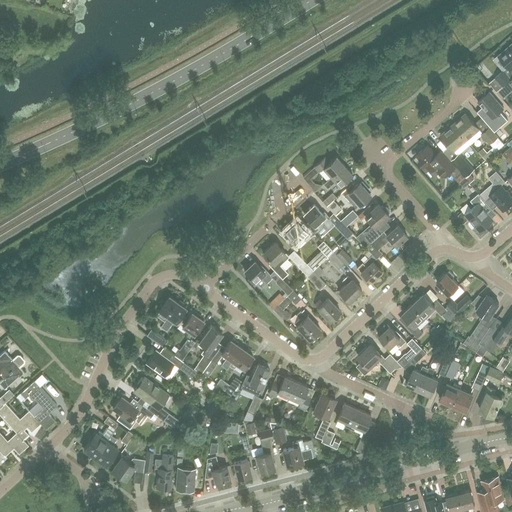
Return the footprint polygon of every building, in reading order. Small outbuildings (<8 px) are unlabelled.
[(511,42),(500,54),(498,55),(506,63),(508,66),(511,70),(511,69),(511,42)] [(495,77),(489,82),(497,91),(508,81),(511,78),(503,70),(495,77)] [(511,77),(511,78),(508,81),(497,91),(503,98),(511,89),(511,77)] [(490,90),(479,99),(485,105),(491,113),(484,119),(490,126),(492,128),(494,131),(500,126),(507,120),(505,117),(499,111),(503,107),(504,107),(490,90)] [(466,138),(479,127),(466,112),(453,123),(466,138)] [(466,138),(453,123),(439,135),(452,151),(466,138)] [(482,133),(481,134),(482,135),(490,144),(490,143),(498,137),(499,136),(492,128),(490,126),(482,133)] [(431,171),(437,165),(439,168),(438,169),(443,175),(444,174),(445,175),(449,172),(453,169),(456,166),(441,149),(436,154),(428,144),(416,154),(420,159),(419,160),(424,166),(425,165),(431,171)] [(511,169),(511,174),(508,178),(511,181),(511,145),(502,154),(509,163),(508,164),(511,169)] [(483,147),(479,152),(486,159),(494,152),(491,148),(487,152),(483,147)] [(467,162),(459,153),(451,159),(459,169),(467,162)] [(331,176),(344,164),(336,155),(329,161),(324,156),(313,165),(314,166),(303,176),(307,181),(319,170),(319,171),(323,167),(331,176)] [(339,185),(353,174),(344,164),(331,176),(324,183),(328,187),(335,181),(339,185)] [(453,169),(449,172),(459,183),(465,177),(456,166),(453,169)] [(503,209),(511,201),(511,196),(501,184),(505,181),(496,170),(489,177),(498,188),(490,194),(503,209)] [(359,181),(344,195),(355,207),(371,194),(365,187),(367,185),(362,180),(360,182),(359,181)] [(326,205),(336,196),(332,192),(322,201),(326,205)] [(480,230),(493,218),(488,212),(492,208),(479,192),(471,199),(475,205),(465,214),(480,230)] [(383,207),(379,202),(373,207),(365,214),(375,226),(389,214),(388,213),(389,212),(390,210),(386,206),(384,206),(383,207)] [(329,218),(330,217),(324,211),(323,213),(314,204),(304,213),(310,219),(306,223),(315,231),(324,222),(329,227),(333,222),(329,218)] [(370,204),(362,211),(365,214),(373,207),(370,204)] [(340,221),(345,226),(358,215),(352,209),(340,220),(340,221)] [(286,230),(297,241),(302,236),(306,240),(311,236),(307,231),(297,220),(286,230)] [(352,233),(345,226),(340,221),(335,226),(347,238),(352,233)] [(324,222),(315,231),(319,237),(329,227),(324,222)] [(397,223),(387,233),(384,229),(379,233),(364,246),(372,254),(375,258),(376,257),(376,258),(382,252),(378,248),(390,238),(396,245),(407,235),(397,223)] [(364,246),(379,233),(374,227),(363,236),(360,233),(356,236),(364,246)] [(328,256),(333,251),(324,240),(318,246),(321,250),(328,256)] [(269,263),(281,277),(282,278),(288,272),(280,264),(289,256),(275,241),(263,252),(272,261),(269,263)] [(334,251),(345,263),(347,264),(352,259),(341,248),(341,249),(339,246),(334,251)] [(321,250),(307,263),(313,270),(328,256),(321,250)] [(345,263),(334,251),(333,251),(328,256),(339,268),(345,263)] [(373,260),(375,258),(372,254),(363,262),(362,261),(357,266),(370,281),(382,270),(373,260)] [(264,279),(270,274),(265,268),(263,269),(254,260),(244,270),(255,281),(261,275),(264,279)] [(304,260),(298,265),(307,275),(313,270),(307,263),(304,260)] [(326,283),(313,270),(307,275),(320,289),(326,283)] [(449,294),(459,284),(452,277),(454,275),(449,270),(447,272),(447,271),(437,281),(449,294)] [(352,278),(351,279),(348,275),(342,280),(345,284),(339,290),(349,301),(362,289),(352,278)] [(293,289),(282,278),(281,277),(276,282),(288,294),(293,289)] [(293,289),(288,294),(278,303),(282,308),(283,308),(292,299),(296,303),(301,298),(293,289)] [(413,303),(425,316),(434,307),(442,314),(447,309),(436,298),(432,302),(424,293),(413,303)] [(457,314),(472,300),(467,294),(457,303),(453,299),(447,304),(457,314)] [(490,317),(499,303),(487,294),(477,309),(483,313),(480,318),(485,322),(489,317),(490,317)] [(174,320),(175,321),(185,307),(183,305),(184,304),(183,301),(179,298),(177,299),(176,300),(169,295),(159,309),(168,315),(160,326),(167,330),(174,320)] [(330,319),(340,310),(328,297),(318,306),(330,319)] [(278,303),(273,308),(277,313),(282,308),(278,303)] [(425,316),(413,303),(403,313),(412,322),(407,326),(418,337),(423,332),(416,325),(425,316)] [(294,322),(296,325),(309,338),(320,328),(307,314),(306,315),(300,310),(296,314),(300,317),(294,322)] [(188,337),(180,349),(183,351),(179,357),(182,359),(195,341),(191,338),(194,333),(203,319),(200,317),(201,315),(195,311),(194,313),(192,311),(188,317),(185,315),(182,320),(181,320),(179,323),(188,329),(184,335),(188,337)] [(511,311),(503,325),(501,324),(496,331),(493,336),(502,342),(510,330),(511,331),(511,311)] [(398,335),(390,326),(388,324),(378,333),(391,347),(396,342),(400,347),(407,340),(400,333),(398,335)] [(215,353),(210,349),(222,332),(211,325),(199,341),(206,346),(201,353),(204,355),(194,368),(201,373),(215,353)] [(490,327),(479,342),(482,344),(486,347),(493,336),(496,331),(490,327)] [(152,328),(147,334),(163,346),(168,339),(152,328)] [(482,344),(479,342),(470,336),(469,335),(464,343),(476,351),(482,344)] [(233,360),(242,347),(237,343),(238,341),(233,338),(232,339),(231,339),(221,352),(218,349),(215,353),(201,373),(207,377),(217,363),(216,363),(223,353),(227,356),(221,365),(226,369),(229,365),(233,360)] [(411,359),(422,348),(413,338),(407,342),(412,347),(406,354),(411,359)] [(371,368),(370,367),(378,359),(391,372),(394,368),(403,366),(390,352),(385,357),(382,353),(381,354),(371,343),(358,355),(362,360),(357,365),(365,374),(371,368)] [(237,363),(244,368),(253,355),(242,347),(233,360),(229,365),(234,368),(237,363)] [(415,363),(426,352),(422,348),(411,359),(415,363)] [(172,352),(168,358),(156,349),(146,362),(164,375),(173,362),(179,367),(184,360),(182,359),(179,357),(172,352)] [(0,383),(4,388),(23,371),(19,366),(24,361),(24,359),(19,354),(17,354),(12,358),(4,350),(0,353),(0,365),(3,363),(10,370),(9,371),(10,372),(0,380),(0,383)] [(431,364),(437,367),(440,359),(434,356),(431,364)] [(453,359),(451,363),(446,375),(453,378),(460,362),(453,359)] [(446,375),(451,363),(445,360),(439,373),(445,376),(446,375)] [(258,394),(261,386),(270,368),(258,363),(250,381),(256,384),(253,392),(258,394)] [(479,390),(485,377),(490,366),(483,363),(472,387),(479,390)] [(407,383),(419,389),(429,368),(423,366),(421,371),(414,368),(407,383)] [(431,394),(438,379),(432,376),(435,369),(430,366),(429,368),(419,389),(431,394)] [(490,366),(485,377),(498,382),(502,372),(490,366)] [(278,390),(289,396),(296,380),(285,375),(281,383),(274,380),(269,392),(276,395),(278,390)] [(141,395),(137,401),(154,412),(164,419),(169,412),(160,405),(168,393),(158,386),(159,385),(155,382),(155,383),(144,376),(134,389),(141,395)] [(240,380),(235,377),(225,391),(230,394),(240,380)] [(305,409),(313,392),(306,389),(308,385),(296,380),(289,396),(301,401),(299,406),(305,409)] [(448,382),(440,398),(453,404),(460,387),(461,385),(454,382),(453,384),(448,382)] [(43,407),(34,415),(41,422),(46,428),(56,420),(49,412),(57,405),(39,384),(33,390),(28,385),(20,392),(25,397),(28,395),(32,400),(35,398),(43,407)] [(494,415),(502,397),(493,393),(495,389),(487,386),(482,398),(484,399),(480,409),(494,415)] [(465,410),(473,393),(460,387),(453,404),(465,410)] [(9,388),(4,393),(9,398),(14,393),(9,388)] [(329,394),(329,395),(322,392),(313,409),(327,416),(336,398),(335,398),(336,397),(335,395),(331,393),(329,394)] [(255,414),(262,398),(255,394),(247,411),(255,414)] [(150,418),(154,412),(137,401),(136,399),(132,404),(121,396),(113,408),(120,413),(116,418),(129,428),(136,419),(131,416),(137,408),(150,418)] [(0,406),(0,413),(16,431),(23,438),(29,433),(24,428),(27,426),(32,431),(41,422),(34,415),(29,409),(20,418),(5,402),(3,403),(0,406)] [(345,425),(349,427),(358,408),(344,402),(337,417),(346,421),(345,425)] [(364,429),(371,414),(358,408),(349,427),(354,429),(356,425),(364,429)] [(114,428),(118,423),(108,415),(104,421),(114,428)] [(322,439),(327,429),(330,422),(323,419),(315,436),(322,439)] [(270,421),(271,428),(274,437),(275,443),(287,440),(283,424),(277,421),(270,421)] [(84,448),(95,456),(106,440),(113,431),(107,426),(102,433),(99,430),(97,433),(95,432),(84,448)] [(274,437),(271,428),(258,431),(264,452),(256,454),(261,472),(275,468),(272,456),(274,456),(271,444),(269,445),(268,438),(274,437)] [(327,429),(322,439),(321,441),(329,444),(335,432),(327,429)] [(128,430),(121,440),(126,443),(133,433),(128,430)] [(29,444),(23,438),(16,431),(6,441),(0,434),(0,448),(6,455),(14,447),(19,453),(29,444)] [(241,436),(246,455),(252,453),(247,434),(241,436)] [(356,449),(362,452),(368,438),(362,435),(356,449)] [(294,463),(303,461),(300,451),(305,450),(302,439),(292,441),(293,446),(283,449),(287,465),(288,465),(289,466),(295,464),(294,463)] [(106,440),(95,456),(105,464),(117,448),(106,440)] [(145,459),(144,467),(152,468),(154,452),(154,448),(149,447),(149,451),(146,451),(145,459)] [(171,487),(174,454),(163,454),(162,468),(158,467),(157,486),(171,487)] [(217,483),(230,479),(227,465),(220,467),(216,455),(207,457),(205,477),(208,477),(215,475),(217,483)] [(143,471),(144,467),(145,459),(132,457),(129,461),(122,456),(113,469),(125,478),(134,466),(136,467),(135,470),(143,471)] [(251,477),(250,474),(252,474),(247,457),(233,461),(238,477),(241,477),(241,479),(251,477)] [(193,489),(195,468),(178,466),(176,488),(193,489)] [(504,497),(498,476),(482,480),(485,489),(479,491),(484,511),(499,511),(496,499),(504,497)] [(470,511),(469,505),(475,504),(471,489),(459,493),(464,511),(470,511)] [(464,511),(459,493),(447,496),(451,510),(457,509),(457,511),(464,511)] [(427,499),(425,499),(428,511),(444,511),(442,501),(437,503),(436,497),(434,497),(434,495),(426,497),(427,499)] [(422,511),(420,502),(405,506),(404,501),(383,507),(384,511),(422,511)]
